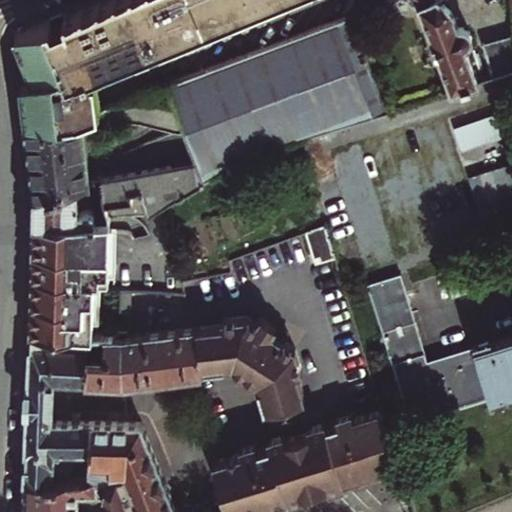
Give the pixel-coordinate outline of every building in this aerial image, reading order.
[(261,0),(95,0),(44,21),(15,33),(29,67),(28,67),(25,62),(24,62),(23,61),(22,61),(20,62),(20,63),(19,64),(19,65),(22,84),(26,122),(81,114),(103,106),(99,72),(95,73),(93,69),(261,0)] [(411,0),(420,7),(452,90),(478,82),(464,46),(470,42),(471,39),(471,37),(471,34),(469,31),(467,29),(464,27),(461,27),(458,28),(450,9),(440,0),(411,0)] [(388,110),(353,12),(166,82),(195,162),(103,179),(106,201),(133,198),(131,188),(139,187),(148,212),(169,200),(203,181),(301,138),(311,134),(388,110)] [(511,32),(487,40),(497,76),(511,71),(511,32)] [(90,181),(81,114),(26,122),(31,154),(36,191),(90,181)] [(35,201),(34,220),(78,217),(109,214),(106,201),(103,179),(90,181),(36,191),(35,201)] [(78,217),(77,249),(109,249),(109,214),(78,217)] [(77,249),(78,217),(34,220),(34,241),(34,250),(77,249)] [(34,250),(33,277),(76,277),(77,249),(34,250)] [(75,305),(74,334),(93,335),(94,278),(108,278),(109,249),(77,249),(76,277),(75,305)] [(400,272),(368,283),(411,421),(435,412),(511,388),(511,332),(457,349),(426,359),(424,351),(400,272)] [(33,277),(32,304),(75,305),(76,277),(33,277)] [(130,290),(119,290),(120,309),(130,308),(130,290)] [(32,332),(74,334),(75,305),(32,304),(32,332)] [(257,381),(266,409),(304,397),(297,372),(302,371),(294,348),(283,340),(288,332),(261,315),(256,324),(245,316),(222,319),(223,324),(196,328),(200,367),(231,364),(257,381)] [(52,419),(54,378),(124,381),(201,372),(200,367),(196,328),(123,337),(93,335),(74,334),(32,332),(29,383),(26,385),(26,400),(25,414),(28,415),(24,479),(62,478),(95,477),(124,473),(130,487),(139,511),(177,511),(141,421),(52,419)] [(454,341),(424,351),(426,359),(457,349),(454,341)] [(241,452),(214,460),(230,511),(238,511),(399,461),(382,407),(353,416),(352,411),(336,416),(338,422),(327,425),(325,419),(308,425),(309,430),(286,438),(284,432),(267,437),(269,443),(258,446),(256,440),(239,446),(241,452)] [(25,508),(24,511),(76,511),(76,491),(95,492),(96,496),(108,494),(107,490),(130,487),(124,473),(95,477),(62,478),(24,479),(25,508)]
